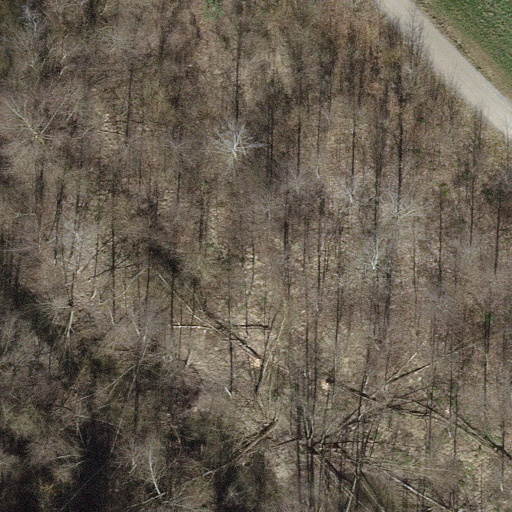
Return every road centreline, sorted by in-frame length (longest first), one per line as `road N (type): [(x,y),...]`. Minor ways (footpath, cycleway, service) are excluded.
road 1 (motorway): [(0,187),(250,138),(511,104)]
road 2 (track): [(511,121),(392,0)]
